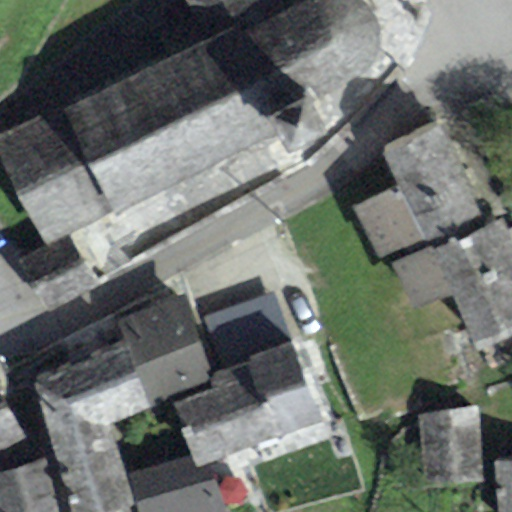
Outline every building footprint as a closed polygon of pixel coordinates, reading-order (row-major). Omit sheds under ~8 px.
[(302,0),(184,0),(204,44),(0,133),(0,155),(47,246),(111,213),(113,221),(276,136),(284,157),(325,131),(312,96),(359,76),(375,62),(383,42),(377,19),(364,1),(362,0),(304,0),(303,1),(302,0)] [(397,186),(401,184),(427,249),(436,246),(483,227),(441,124),(382,148),(397,186)] [(391,264),(427,249),(401,184),(397,186),(351,205),(380,268),(391,264)] [(511,241),(504,220),(483,227),(436,246),(454,293),(474,346),(511,331),(511,241)] [(412,309),(454,293),(436,246),(427,249),(391,264),(412,309)] [(122,342),(148,410),(170,403),(216,389),(211,373),(184,291),(113,315),(122,342)] [(275,292),(204,318),(224,372),(249,362),(247,356),(292,340),(275,292)] [(70,511),(115,511),(135,506),(126,476),(109,426),(148,410),(122,342),(113,315),(62,339),(70,366),(31,380),(70,511)] [(325,422),(292,340),(247,356),(249,362),(224,372),(211,373),(216,389),(170,403),(194,456),(197,468),(210,464),(325,422)] [(0,391),(0,456),(29,439),(0,391)] [(476,417),(426,420),(429,479),(479,477),(476,417)] [(135,506),(136,511),(224,511),(210,464),(197,468),(194,456),(126,476),(135,506)] [(58,511),(46,460),(0,472),(0,511),(58,511)] [(511,511),(511,462),(493,464),(496,511),(511,511)]
